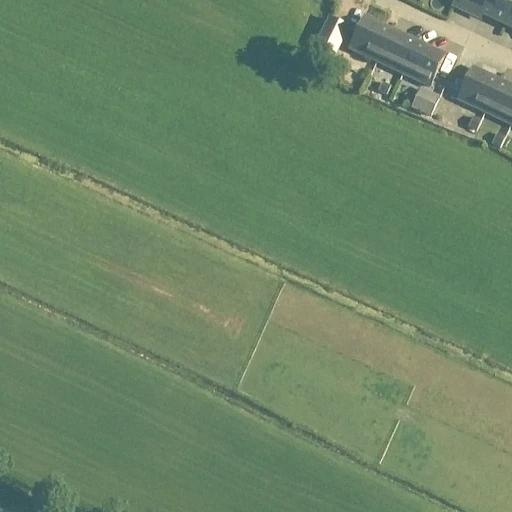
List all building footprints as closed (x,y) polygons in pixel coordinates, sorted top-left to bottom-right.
[(481,16),(503,27),(511,6),(511,0),(457,0),(454,9),(479,21),(481,16)] [(511,6),(503,27),(511,30),(511,6)] [(350,53),(377,66),(391,35),(364,22),(350,53)] [(330,24),(318,49),(336,58),(348,32),(330,24)] [(377,66),(403,78),(417,47),(391,35),(377,66)] [(403,78),(430,91),(444,60),(417,47),(403,78)] [(486,117),(500,86),(473,73),(459,104),(486,117)] [(387,87),(380,83),(374,94),(382,97),(387,87)] [(511,129),(511,128),(511,91),(500,86),(486,117),(511,129)] [(436,99),(418,91),(408,110),(427,119),(436,99)] [(478,122),(470,118),(465,131),(472,134),(478,122)] [(502,139),(494,135),(489,147),(496,150),(502,139)]
